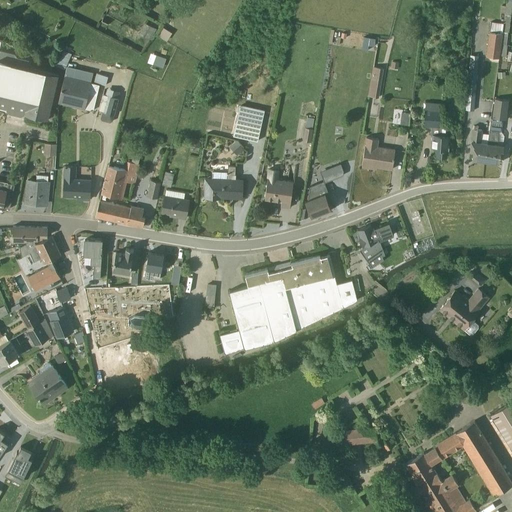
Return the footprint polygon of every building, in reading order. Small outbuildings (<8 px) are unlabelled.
[(511,0),(506,0),(504,17),(499,56),(505,57),(506,45),(508,32),(509,26),(511,10),(511,2),(511,0)] [(488,32),(485,56),(498,58),(503,24),(490,22),(489,32),(488,32)] [(156,29),(144,23),(138,34),(150,40),(156,29)] [(163,27),(157,36),(166,41),(171,33),(163,27)] [(53,65),(64,70),(64,69),(71,54),(61,49),(53,65)] [(24,115),(47,120),(58,75),(27,68),(28,60),(17,58),(14,54),(0,50),(0,109),(5,111),(8,115),(20,118),(24,115)] [(162,68),(165,59),(155,55),(152,64),(152,65),(162,68)] [(473,111),(478,55),(469,56),(464,110),(473,111)] [(57,103),(84,109),(92,111),(99,85),(90,83),(93,72),(66,66),(57,103)] [(373,67),(367,96),(378,98),(382,69),(373,67)] [(96,74),(93,82),(104,86),(107,77),(96,74)] [(119,92),(106,89),(104,95),(102,94),(98,111),(102,112),(100,119),(101,121),(109,123),(111,122),(118,99),(117,99),(119,92)] [(508,101),(494,99),(491,118),(506,120),(508,101)] [(449,132),(450,127),(439,127),(441,104),(425,102),(424,115),(423,126),(430,127),(430,135),(431,136),(430,149),(436,150),(435,156),(436,156),(436,157),(444,158),(445,157),(446,157),(446,150),(448,151),(448,145),(449,145),(450,136),(449,136),(449,133),(449,132)] [(256,141),(263,110),(239,105),(232,135),(256,141)] [(409,113),(400,112),(399,124),(408,125),(409,113)] [(500,132),(502,120),(490,118),(485,161),(498,163),(500,155),(502,155),(503,145),(503,136),(500,132)] [(312,125),(305,124),(305,128),(304,128),(302,141),(310,142),(312,129),(312,125)] [(477,126),(473,126),(473,129),(472,129),(469,151),(473,151),(472,160),(485,161),(488,135),(481,134),(482,130),(477,130),(477,126)] [(151,135),(149,141),(161,145),(163,139),(151,135)] [(365,137),(361,167),(370,168),(370,167),(391,170),(394,149),(377,146),(378,139),(365,137)] [(199,140),(191,139),(190,147),(198,148),(199,140)] [(55,144),(44,143),(43,144),(43,155),(54,156),(55,155),(55,144)] [(139,165),(138,164),(139,156),(132,155),(130,162),(126,161),(124,170),(107,165),(100,192),(122,198),(126,182),(134,184),(139,165)] [(316,173),(320,184),(308,189),(307,200),(304,201),(310,217),(330,209),(327,201),(330,200),(324,183),(342,176),(343,171),(340,164),(316,173)] [(76,167),(64,166),(62,196),(76,197),(77,196),(81,197),(81,199),(89,200),(90,179),(75,179),(76,167)] [(205,197),(219,198),(219,197),(240,197),(241,179),(235,179),(235,175),(234,175),(235,166),(227,166),(227,172),(211,172),(211,178),(205,178),(205,197)] [(173,174),(164,172),(161,185),(170,187),(173,174)] [(277,174),(268,173),(267,178),(264,200),(281,202),(280,207),(289,208),(292,182),(276,180),(277,174)] [(47,181),(48,176),(36,175),(35,180),(26,180),(24,203),(46,205),(48,182),(47,181)] [(160,183),(150,180),(146,196),(156,199),(160,183)] [(0,212),(1,212),(2,208),(9,209),(14,184),(0,181),(0,212)] [(184,193),(165,190),(162,213),(177,215),(177,217),(184,218),(188,200),(183,199),(184,193)] [(130,207),(99,200),(95,216),(142,227),(144,216),(142,215),(143,209),(131,206),(130,207)] [(368,256),(372,265),(383,261),(375,238),(377,237),(378,240),(393,234),(388,222),(371,228),(369,225),(357,229),(360,237),(358,238),(362,247),(368,245),(371,255),(368,256)] [(46,236),(46,227),(12,226),(12,242),(29,242),(29,241),(37,241),(37,239),(42,240),(42,236),(46,236)] [(43,263),(60,255),(51,236),(34,244),(33,241),(18,246),(21,257),(29,253),(33,262),(41,259),(43,263)] [(92,278),(99,279),(102,241),(84,239),(83,256),(90,256),(89,265),(93,266),(92,278)] [(115,252),(112,271),(129,273),(133,250),(125,249),(124,253),(115,252)] [(143,279),(153,281),(153,277),(154,271),(160,272),(163,254),(148,252),(143,279)] [(320,257),(319,254),(278,265),(244,274),(247,286),(228,291),(238,328),(219,334),(224,353),(273,341),(357,300),(351,279),(342,281),(341,279),(337,281),(337,283),(329,255),(320,257)] [(27,276),(35,290),(60,277),(52,263),(27,276)] [(167,270),(165,283),(173,284),(175,271),(167,270)] [(484,281),(475,273),(470,278),(480,286),(484,281)] [(138,304),(169,303),(168,284),(137,285),(138,304)] [(206,284),(204,305),(213,306),(215,285),(206,284)] [(60,302),(70,298),(66,287),(56,291),(60,302)] [(437,310),(469,335),(472,335),(477,328),(477,325),(472,321),(480,310),(479,309),(489,297),(477,288),(467,299),(454,289),(437,310)] [(30,305),(18,313),(27,330),(40,322),(30,305)] [(49,321),(55,338),(73,331),(63,306),(48,312),(51,320),(49,321)] [(133,316),(128,318),(127,324),(133,327),(141,328),(146,326),(146,320),(143,317),(133,316)] [(53,335),(45,320),(26,331),(35,346),(53,335)] [(0,363),(0,364),(18,354),(10,340),(8,341),(0,345),(0,363)] [(157,378),(149,350),(129,356),(132,369),(123,372),(127,387),(157,378)] [(65,360),(61,353),(53,356),(57,364),(65,360)] [(67,387),(49,362),(47,362),(43,365),(42,368),(39,370),(38,371),(40,374),(27,383),(37,398),(40,402),(40,401),(42,404),(51,398),(50,396),(65,385),(66,387),(67,387)] [(324,403),(320,397),(310,404),(314,409),(324,403)] [(511,451),(511,401),(490,415),(511,451)] [(493,495),(511,484),(511,481),(475,421),(455,433),(454,432),(433,445),(442,460),(462,447),(493,495)] [(375,427),(343,430),(345,445),(377,442),(375,427)] [(0,453),(11,438),(0,430),(0,453)] [(393,446),(388,437),(379,443),(385,451),(393,446)] [(20,483),(35,453),(20,446),(17,451),(16,451),(4,475),(20,483)] [(471,511),(476,509),(468,498),(465,500),(456,486),(458,485),(451,474),(442,479),(434,468),(435,467),(433,463),(441,458),(434,446),(404,465),(416,484),(409,489),(414,498),(422,494),(433,511),(471,511)]
